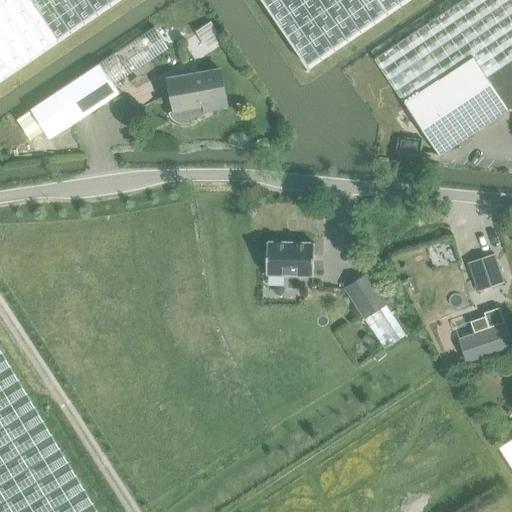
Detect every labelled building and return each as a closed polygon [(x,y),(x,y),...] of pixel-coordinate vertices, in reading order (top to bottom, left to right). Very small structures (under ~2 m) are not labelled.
[(0,0),(0,98),(144,0),(254,0),(313,86),(440,0),(0,0)] [(511,0),(459,0),(374,56),(404,101),(473,57),(487,78),(511,61),(511,0)] [(155,27),(100,64),(114,85),(169,49),(155,27)] [(451,147),(508,111),(487,78),(473,57),(404,101),(419,124),(439,155),(451,147)] [(508,111),(511,110),(511,61),(487,78),(508,111)] [(100,64),(30,110),(50,140),(120,94),(114,85),(100,64)] [(213,113),(213,112),(228,109),(222,72),(170,81),(173,100),(175,100),(177,110),(170,114),(172,120),(176,122),(179,124),(183,125),(188,126),(192,125),(195,123),(213,113)] [(418,153),(419,144),(402,142),(401,151),(418,153)] [(325,238),(277,236),(276,268),(324,270),(325,238)] [(505,283),(496,255),(469,263),(478,291),(505,283)] [(365,319),(386,306),(366,275),(345,289),(365,319)] [(386,306),(365,319),(385,349),(406,335),(386,306)] [(511,339),(506,322),(458,338),(466,362),(511,346),(511,339)] [(366,334),(361,341),(371,348),(376,341),(366,334)] [(0,511),(96,511),(0,352),(0,511)] [(511,439),(498,448),(511,470),(511,439)]
